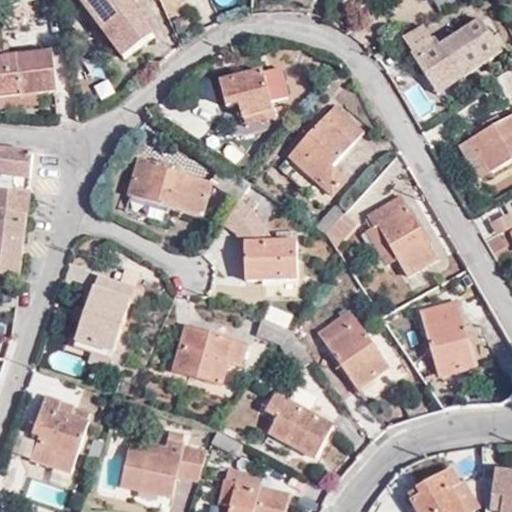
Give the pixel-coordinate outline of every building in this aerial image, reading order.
[(81,0),(124,61),(155,39),(127,0),(81,0)] [(502,53),(482,21),(441,46),(436,38),(411,54),(432,86),(461,69),(465,76),(502,53)] [(1,29),(0,29),(0,109),(40,106),(39,95),(58,93),(54,53),(43,55),(33,56),(33,50),(19,51),(19,57),(5,59),(3,29),(1,29)] [(511,92),(511,70),(497,81),(507,96),(511,92)] [(240,105),(245,128),(275,119),(263,73),(222,83),(227,107),(240,105)] [(347,182),(333,168),(362,135),(334,109),(290,159),(332,197),(347,182)] [(511,117),(459,148),(478,182),(511,163),(511,117)] [(0,275),(21,278),(34,156),(0,152),(0,275)] [(172,169),(139,160),(129,197),(203,220),(212,183),(172,172),(172,169)] [(252,187),(244,181),(222,167),(213,182),(241,202),(252,187)] [(402,198),(386,206),(392,217),(379,226),(398,259),(409,277),(438,260),(402,198)] [(344,216),(335,206),(315,230),(325,237),(344,216)] [(392,217),(386,206),(369,217),(375,227),(379,226),(392,217)] [(511,216),(511,215),(493,224),(498,236),(511,228),(511,216)] [(325,237),(334,251),(355,227),(344,216),(325,237)] [(379,226),(375,227),(367,232),(387,266),(398,259),(379,226)] [(301,244),(244,244),(245,281),(302,281),(301,244)] [(134,291),(95,278),(74,340),(113,354),(134,291)] [(424,316),(446,381),(483,369),(460,304),(424,316)] [(376,336),(366,321),(359,325),(350,313),(317,334),(354,391),(399,361),(380,334),(376,336)] [(279,345),(290,331),(263,319),(257,335),(278,344),(279,345)] [(247,345),(188,328),(175,374),(223,388),(230,363),(242,366),(247,345)] [(307,355),(290,331),(279,345),(294,365),(307,355)] [(269,432),(317,454),(333,421),(272,393),(264,409),(277,416),(269,432)] [(404,405),(413,419),(426,409),(417,396),(404,405)] [(59,458),(62,453),(78,458),(92,415),(75,409),(72,418),(58,413),(61,405),(45,399),(33,434),(39,436),(34,449),(59,458)] [(199,480),(207,452),(183,446),(184,441),(182,441),(184,434),(169,430),(165,447),(146,443),(145,452),(129,448),(121,485),(173,496),(177,476),(199,480)] [(237,462),(247,446),(221,432),(213,449),(237,462)] [(511,511),(511,472),(497,471),(495,489),(505,490),(501,511),(511,511)] [(228,472),(225,484),(259,492),(262,479),(228,472)] [(460,489),(452,473),(417,492),(420,497),(414,501),(418,511),(465,511),(456,492),(460,489)] [(28,480),(24,499),(63,507),(67,488),(28,480)] [(259,492),(225,484),(220,506),(230,508),(229,511),(286,511),(289,498),(259,492)]
